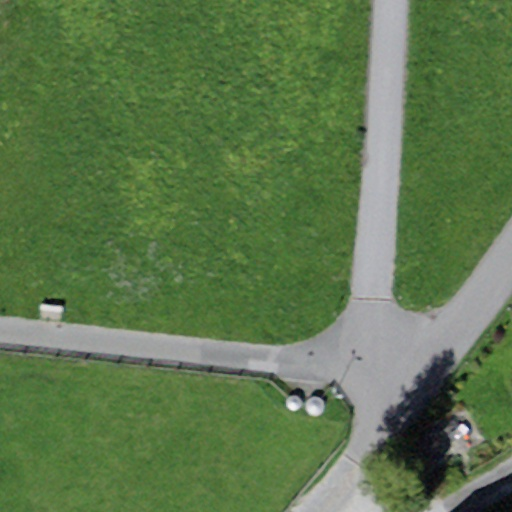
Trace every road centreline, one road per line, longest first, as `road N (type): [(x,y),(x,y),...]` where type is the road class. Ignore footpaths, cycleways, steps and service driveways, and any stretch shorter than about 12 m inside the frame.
road 1 (residential): [(0,329),(366,365)]
road 2 (unclassified): [(395,0),(366,365)]
road 3 (tertiary): [(409,390),(511,245)]
road 4 (tertiary): [(326,511),(409,390)]
